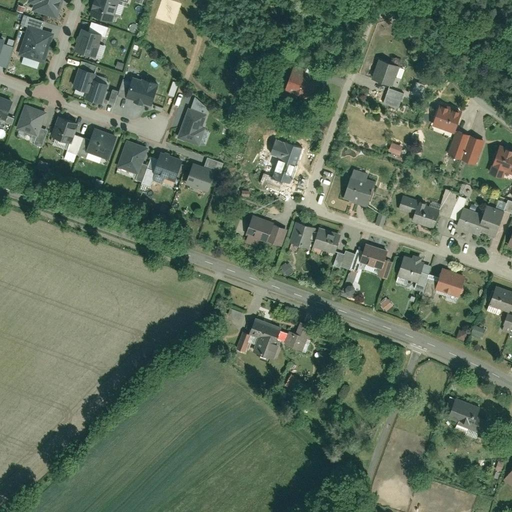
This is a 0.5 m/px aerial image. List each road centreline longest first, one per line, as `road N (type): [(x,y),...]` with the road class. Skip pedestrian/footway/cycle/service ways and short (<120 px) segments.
road 1 (tertiary): [(0,187),(419,340)]
road 2 (residential): [(385,28),(362,29),(310,192),(315,203),(329,215),(511,275)]
road 3 (residential): [(355,511),(419,340)]
road 4 (residential): [(511,125),(385,28)]
